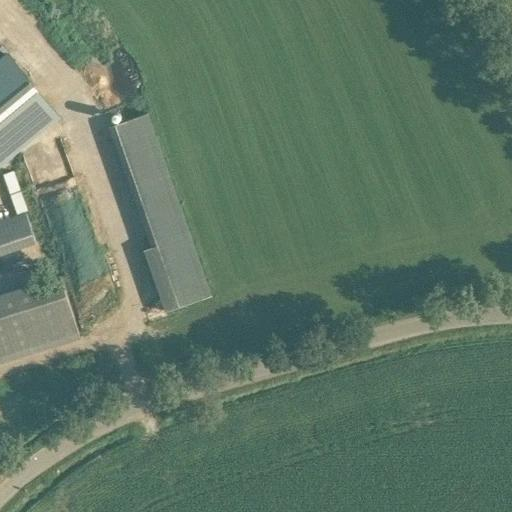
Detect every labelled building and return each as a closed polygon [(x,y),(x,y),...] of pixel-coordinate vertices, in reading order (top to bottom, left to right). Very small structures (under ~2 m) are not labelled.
[(0,165),(60,116),(9,54),(0,60),(0,165)] [(145,251),(151,267),(162,298),(161,298),(166,311),(211,295),(204,277),(148,114),(110,128),(151,248),(145,251)] [(13,172),(3,175),(9,194),(20,191),(13,172)] [(0,254),(36,242),(26,211),(0,219),(0,254)] [(60,278),(0,296),(0,361),(79,338),(60,278)]
